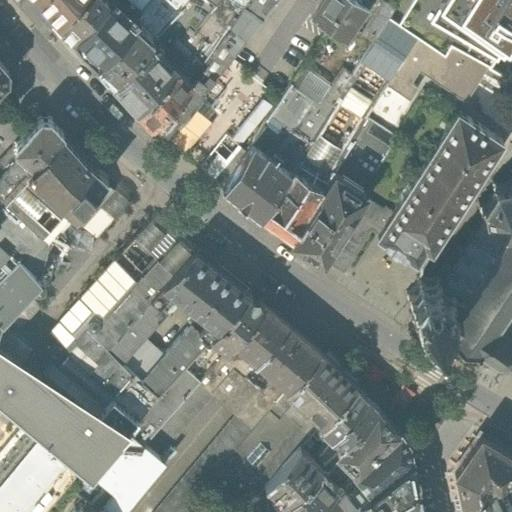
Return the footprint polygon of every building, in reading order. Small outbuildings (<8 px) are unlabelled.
[(39,0),(59,22),(78,0),(39,0)] [(78,0),(59,22),(72,37),(106,0),(78,0)] [(106,0),(72,37),(96,63),(140,14),(136,11),(129,19),(108,0),(106,0)] [(96,63),(112,82),(185,3),(188,0),(171,0),(170,2),(168,0),(152,0),(150,4),(140,14),(96,63)] [(199,24),(194,31),(189,28),(178,40),(191,51),(176,69),(137,109),(152,124),(188,84),(191,81),(205,62),(242,8),(232,0),(218,0),(215,5),(205,17),(204,17),(199,24)] [(191,81),(202,93),(232,55),(276,0),(247,0),(242,8),(205,62),(191,81)] [(322,0),(310,17),(327,29),(345,41),(368,9),(354,0),(322,0)] [(511,0),(441,0),(429,19),(496,57),(511,34),(511,31),(511,0)] [(137,109),(176,69),(191,51),(178,40),(189,28),(194,31),(199,24),(189,15),(193,11),(185,3),(112,82),(137,109)] [(470,52),(453,42),(446,53),(418,34),(389,81),(410,94),(418,82),(411,78),(419,66),(465,96),(486,63),(470,52)] [(329,84),(301,66),(278,102),(267,118),(251,140),(291,166),(333,101),(351,73),(341,66),(329,84)] [(152,124),(165,137),(202,93),(191,81),(188,84),(152,124)] [(358,127),(363,119),(333,101),(291,166),(323,189),(342,158),(361,128),(358,127)] [(413,258),(420,263),(501,138),(456,109),(391,209),(376,232),(376,233),(383,237),(382,238),(395,246),(406,254),(406,253),(413,257),(413,258)] [(27,168),(62,131),(48,116),(44,116),(40,117),(3,158),(0,161),(0,193),(2,195),(27,168)] [(342,158),(370,176),(390,147),(361,128),(342,158)] [(84,155),(62,131),(27,168),(71,208),(47,235),(50,238),(52,236),(93,190),(107,176),(84,155)] [(291,166),(251,140),(221,185),(239,199),(259,215),(291,166)] [(362,195),(364,191),(362,189),(370,176),(342,158),(323,189),(291,237),(291,238),(290,239),(305,249),(322,259),(323,256),(362,195)] [(291,237),(323,189),(291,166),(259,215),(275,226),(291,237)] [(27,168),(2,195),(0,193),(0,241),(7,247),(16,257),(32,286),(33,284),(36,277),(42,254),(46,245),(50,238),(47,235),(71,208),(27,168)] [(511,171),(510,174),(509,174),(506,179),(497,181),(491,177),(490,178),(493,183),(482,200),(476,199),(476,203),(481,203),(483,213),(473,228),(469,226),(467,229),(471,231),(462,245),(458,243),(456,245),(460,248),(450,262),(446,259),(444,262),(443,261),(436,271),(434,274),(420,277),(418,274),(415,275),(417,278),(409,290),(405,290),(405,294),(409,294),(411,310),(408,311),(410,314),(413,313),(425,321),(425,324),(429,324),(429,321),(432,321),(433,322),(432,324),(435,325),(433,328),(436,330),(437,327),(453,337),(469,347),(467,350),(469,351),(470,349),(473,351),(474,349),(473,347),(475,343),(491,354),(490,356),(492,357),(494,355),(507,356),(509,359),(511,357),(510,354),(511,351),(511,171)] [(362,195),(323,256),(336,265),(340,260),(347,265),(370,229),(376,232),(391,209),(384,205),(382,207),(362,195)] [(90,473),(127,427),(156,393),(141,378),(120,361),(105,347),(149,296),(192,248),(176,235),(141,272),(143,274),(98,325),(97,319),(95,317),(91,315),(87,318),(85,321),(85,325),(87,327),(77,338),(101,360),(95,367),(118,388),(95,413),(73,395),(65,405),(57,399),(27,374),(0,352),(0,319),(32,286),(16,257),(0,274),(0,398),(13,410),(29,422),(80,465),(90,473)] [(0,254),(0,274),(16,257),(7,247),(0,254)] [(192,305),(196,309),(187,321),(190,324),(161,357),(141,378),(156,393),(207,336),(246,290),(220,270),(196,251),(192,248),(149,296),(164,310),(169,314),(182,298),(192,305)] [(261,301),(246,290),(207,336),(156,393),(127,427),(142,439),(195,380),(217,354),(261,301)] [(164,310),(149,296),(105,347),(120,361),(140,338),(164,310)] [(274,375),(287,385),(318,349),(261,301),(217,354),(242,375),(257,357),(264,363),(262,365),(274,375)] [(161,357),(140,338),(120,361),(141,378),(161,357)] [(323,418),(354,384),(318,349),(287,385),(285,387),(323,418)] [(242,375),(217,354),(195,380),(211,393),(210,395),(233,415),(234,414),(250,428),(285,387),(287,385),(274,375),(261,390),(242,375)] [(195,380),(142,439),(158,454),(210,395),(211,393),(195,380)] [(330,435),(365,394),(354,384),(323,418),(309,433),(315,439),(321,438),(327,431),(330,435)] [(285,387),(250,428),(201,488),(227,511),(237,511),(264,483),(300,443),(309,433),(323,418),(285,387)] [(365,394),(330,435),(337,441),(341,445),(376,405),(365,394)] [(352,471),(398,429),(376,405),(341,445),(322,462),(319,465),(280,506),(285,511),(308,511),(338,484),(352,471)] [(182,511),(201,488),(250,428),(234,414),(233,415),(153,511),(182,511)] [(0,511),(41,511),(80,465),(29,422),(0,456),(0,511)] [(158,454),(142,439),(127,427),(90,473),(76,491),(86,499),(101,511),(116,511),(161,458),(158,454)] [(398,429),(352,471),(369,492),(411,459),(407,441),(398,429)] [(511,449),(479,430),(453,469),(458,495),(494,480),(511,472),(511,474),(511,449)] [(314,453),(322,462),(341,445),(337,441),(331,446),(326,440),(314,453)] [(264,483),(283,502),(319,465),(300,443),(264,483)] [(366,511),(371,511),(416,486),(411,459),(369,492),(358,500),(363,507),(366,511)] [(458,495),(461,511),(507,511),(508,511),(494,480),(458,495)] [(343,511),(354,503),(338,484),(308,511),(343,511)] [(411,511),(420,507),(416,486),(371,511),(411,511)] [(101,511),(86,499),(74,511),(101,511)]
